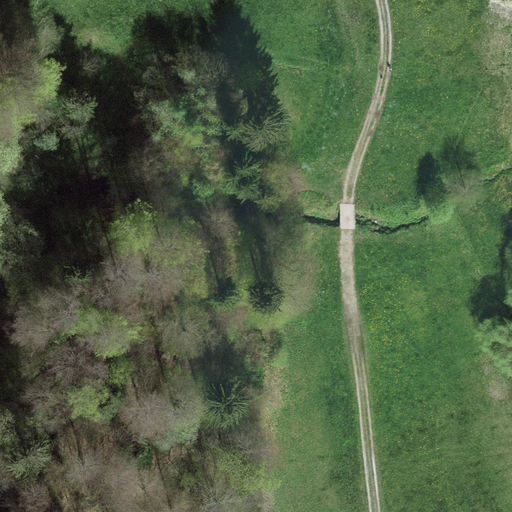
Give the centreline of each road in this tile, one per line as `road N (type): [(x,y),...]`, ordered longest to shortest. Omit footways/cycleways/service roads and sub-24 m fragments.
road 1 (track): [(347,202),(374,511)]
road 2 (track): [(382,0),(385,65),(347,202)]
